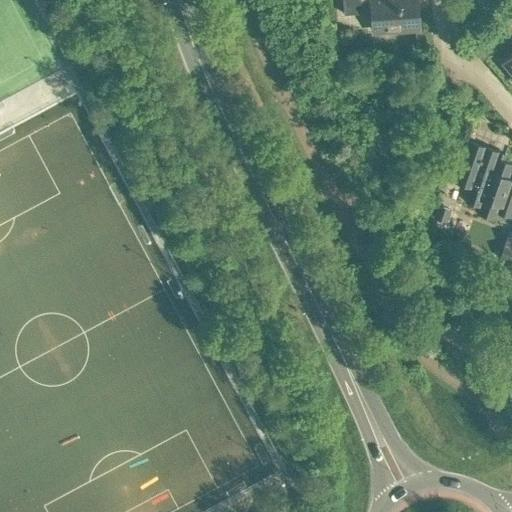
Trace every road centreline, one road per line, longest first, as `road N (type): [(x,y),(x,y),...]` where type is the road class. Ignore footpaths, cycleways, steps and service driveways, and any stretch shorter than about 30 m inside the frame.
road 1 (tertiary): [(338,350),(195,54),(177,0)]
road 2 (tertiary): [(431,479),(402,458),(353,361),(338,350)]
road 3 (tertiary): [(338,350),(337,368),(381,469),(384,503)]
